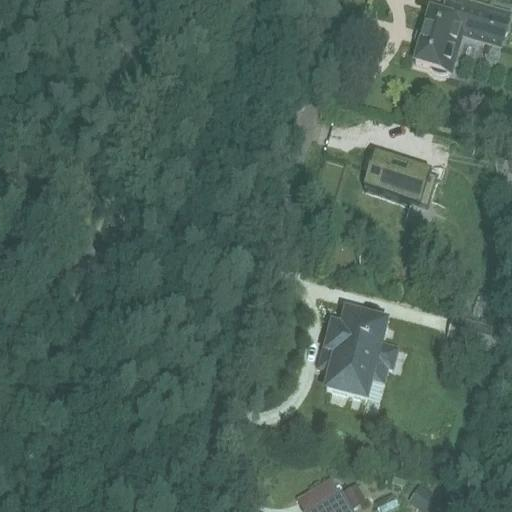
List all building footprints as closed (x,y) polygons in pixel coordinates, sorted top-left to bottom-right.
[(449,16),(436,12),(430,30),(428,30),(423,44),(425,44),(418,63),(427,66),(429,71),(434,75),(439,77),(444,77),(450,74),(453,76),(468,33),(506,47),(508,42),(511,39),(511,36),(511,32),(511,31),(511,30),(511,19),(483,9),(482,12),(454,2),(449,16)] [(436,159),(371,141),(361,175),(426,194),(436,159)] [(379,350),(385,326),(346,316),(345,320),(343,319),(342,322),(344,322),(342,332),(334,330),(333,333),(330,332),(325,351),(328,352),(327,355),(324,354),(319,371),(333,374),(328,391),(326,390),(325,393),(365,403),(371,382),(383,385),(386,371),(391,372),(396,354),(379,350)] [(445,343),(503,359),(510,335),(452,318),(445,343)] [(315,499),(348,480),(340,466),(307,485),(315,499)] [(356,490),(342,497),(351,511),(355,511),(365,506),(356,490)] [(351,511),(342,497),(340,493),(308,511),(351,511)] [(453,511),(429,496),(420,511),(419,511),(453,511)]
